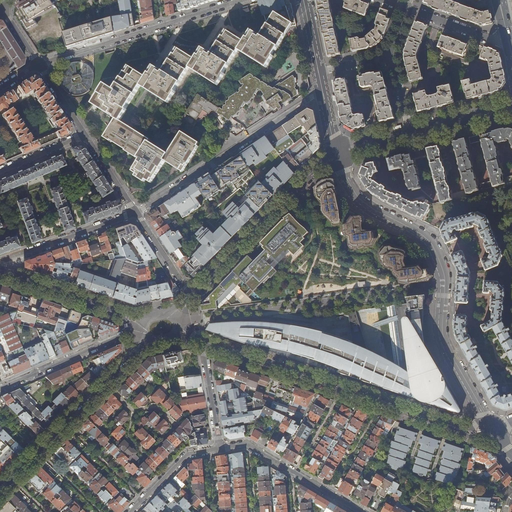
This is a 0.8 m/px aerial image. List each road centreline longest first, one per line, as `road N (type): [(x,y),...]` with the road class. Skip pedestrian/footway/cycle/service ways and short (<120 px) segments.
road 1 (tertiary): [(496,426),(447,338),(448,273),(437,244),(364,198),(340,151)]
road 2 (tertiary): [(333,155),(361,204),(428,248),(440,280),(439,340),(489,428)]
road 3 (residential): [(203,343),(468,432),(489,428)]
road 4 (residential): [(318,92),(136,213)]
road 5 (residential): [(0,492),(147,340)]
road 6 (residential): [(190,295),(333,155)]
road 7 (residential): [(219,448),(248,444),(361,511)]
road 8 (residential): [(0,388),(140,328)]
road 9 (residential): [(136,213),(6,259),(0,272)]
road 10 (residential): [(0,273),(142,321)]
road 11 (residential): [(38,64),(160,26)]
